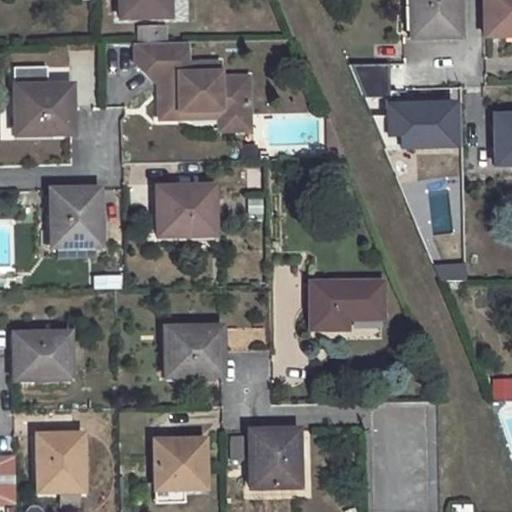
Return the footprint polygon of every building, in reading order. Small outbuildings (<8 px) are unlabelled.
[(118,0),(119,15),(163,14),(162,0),(118,0)] [(457,0),(409,0),(410,7),(408,7),(409,39),(458,37),(457,0)] [(511,0),(482,0),(484,37),(511,36),(511,0)] [(137,26),(136,40),(164,41),(165,27),(137,26)] [(186,63),(186,42),(134,43),(135,63),(152,80),(158,80),(170,79),(170,88),(158,89),(160,118),(193,117),(192,110),(219,109),(219,116),(226,123),(242,122),(249,116),(247,76),(218,76),(218,61),(186,63)] [(364,97),(388,95),(385,67),(375,68),(377,84),(363,86),(364,97)] [(170,79),(158,80),(158,89),(170,88),(170,79)] [(69,85),(12,87),(13,132),(37,132),(38,135),(71,135),(69,85)] [(438,88),(389,90),(390,139),(439,137),(438,88)] [(226,123),(219,116),(219,129),(249,128),(249,116),(242,122),(226,123)] [(511,165),(511,116),(492,118),(494,165),(511,165)] [(328,119),(326,120),(327,141),(336,137),(328,119)] [(336,137),(327,141),(327,158),(345,158),(336,137)] [(211,185),(155,187),(155,235),(187,235),(187,232),(213,233),(211,185)] [(96,190),(48,191),(48,222),(51,222),(51,246),(98,246),(96,190)] [(436,281),(465,280),(465,263),(436,264),(436,281)] [(380,282),(309,282),(309,329),(344,329),(344,319),(380,317),(380,282)] [(219,328),(162,329),(163,375),(189,374),(189,378),(220,376),(220,351),(219,328)] [(67,332),(9,333),(10,355),(10,378),(68,377),(67,332)] [(511,378),(491,378),(491,401),(511,401),(511,378)] [(293,488),(293,461),(296,462),(295,429),(246,430),(247,488),(293,488)] [(79,434),(34,436),(35,493),(81,492),(79,434)] [(240,437),(229,437),(229,460),(241,460),(240,437)] [(200,441),(153,442),(154,487),(171,486),(171,490),(202,488),(200,441)] [(0,502),(13,502),(12,456),(0,456),(0,502)]
